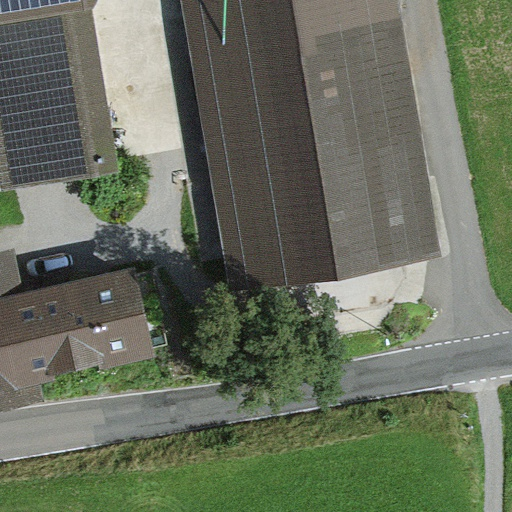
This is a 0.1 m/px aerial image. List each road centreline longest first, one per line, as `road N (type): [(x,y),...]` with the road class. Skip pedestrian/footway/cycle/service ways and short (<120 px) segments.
road 1 (track): [(412,0),(474,356),(492,487),(488,511)]
road 2 (unclassified): [(511,351),(0,433)]
